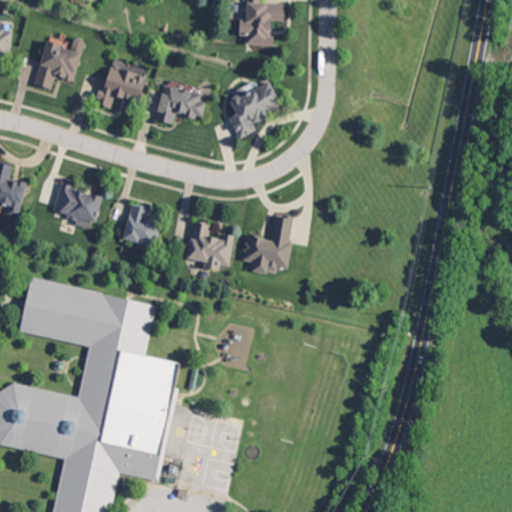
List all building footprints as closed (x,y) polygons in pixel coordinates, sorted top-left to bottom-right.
[(290,1),(261,2),(261,0),(249,0),(249,3),(246,3),(246,18),(241,18),(241,34),(249,34),(249,44),(277,43),(277,28),(281,28),(281,20),(290,20),(290,1)] [(16,30),(0,28),(0,57),(13,59),(16,30)] [(52,38),(38,83),(53,87),(58,74),(78,80),(91,39),(78,35),(75,45),(52,38)] [(117,93),(146,102),(154,75),(126,67),(128,60),(113,56),(100,102),(113,106),(117,93)] [(242,137),(259,128),(256,121),(288,104),(274,78),(259,86),(255,81),(229,95),(238,113),(231,117),(242,137)] [(175,122),(178,111),(205,117),(209,101),(202,99),(205,89),(167,80),(157,118),(175,122)] [(24,216),(29,180),(12,177),(14,162),(0,160),(0,201),(9,203),(8,214),(24,216)] [(93,227),(94,220),(102,221),(108,193),(61,184),(56,209),(77,214),(75,223),(93,227)] [(296,217),(278,213),(273,237),(249,233),(244,259),(257,261),(256,268),(278,273),(280,265),(291,267),(296,242),(291,241),(296,217)] [(237,234),(224,232),(224,236),(212,234),(213,222),(196,219),(192,242),(194,242),(192,257),(207,259),(207,266),(222,268),(223,260),(233,261),(237,234)] [(111,511),(121,471),(160,479),(184,361),(146,352),(157,304),(32,275),(22,328),(89,344),(80,395),(14,380),(0,390),(0,441),(1,443),(65,457),(54,511),(111,511)]
